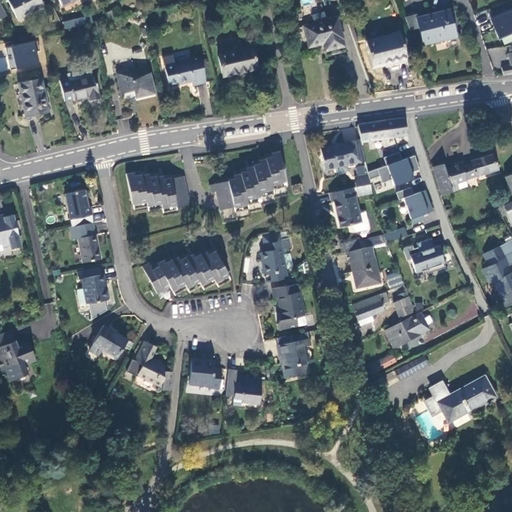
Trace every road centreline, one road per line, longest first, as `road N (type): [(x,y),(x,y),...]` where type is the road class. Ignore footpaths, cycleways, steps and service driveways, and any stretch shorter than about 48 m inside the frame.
road 1 (residential): [(249,322),(168,327),(140,317),(127,299),(98,155)]
road 2 (residential): [(362,383),(290,121)]
road 3 (track): [(122,511),(162,474),(187,326)]
road 4 (residential): [(98,155),(290,121)]
road 5 (residential): [(470,281),(405,106)]
road 6 (unknown): [(21,174),(52,303)]
